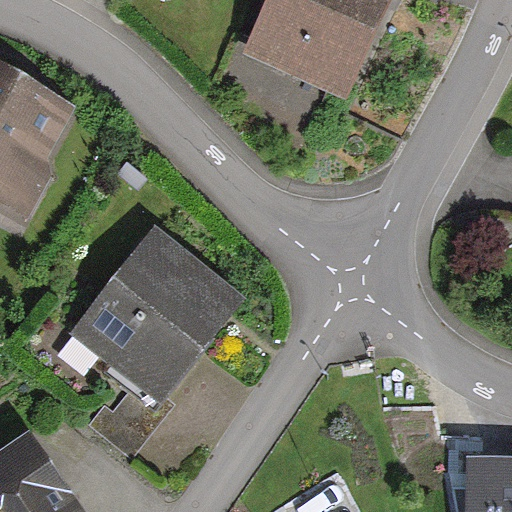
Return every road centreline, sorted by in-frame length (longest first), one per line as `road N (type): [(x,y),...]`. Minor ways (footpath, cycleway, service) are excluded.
road 1 (residential): [(349,272),(161,121),(81,41),(7,0)]
road 2 (residential): [(495,0),(489,25),(349,272)]
road 3 (residential): [(349,272),(189,511)]
road 4 (residential): [(349,272),(475,380),(511,390)]
